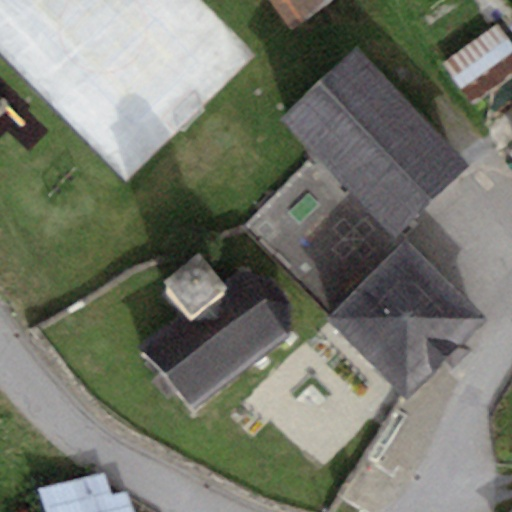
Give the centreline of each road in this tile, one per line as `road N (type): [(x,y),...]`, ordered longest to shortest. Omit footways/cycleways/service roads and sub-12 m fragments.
road 1 (unclassified): [(149,481),(62,421),(0,350)]
road 2 (residential): [(428,511),(489,374),(511,342)]
